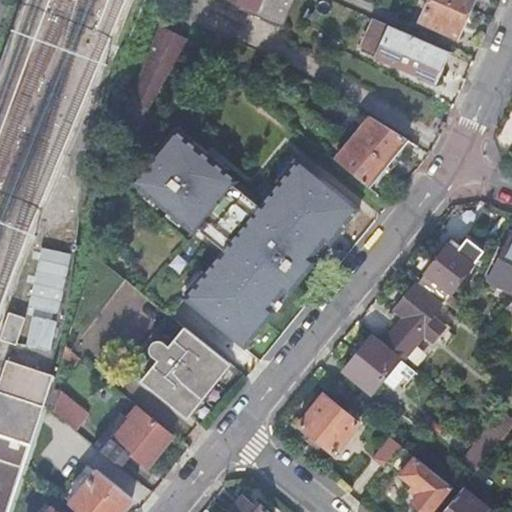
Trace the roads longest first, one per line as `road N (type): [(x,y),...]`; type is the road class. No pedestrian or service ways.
road 1 (residential): [(235,431),(458,165)]
road 2 (residential): [(511,41),(458,165)]
road 3 (residential): [(235,431),(330,511)]
